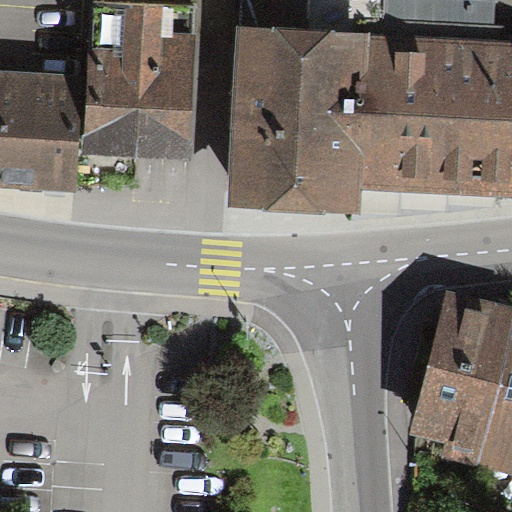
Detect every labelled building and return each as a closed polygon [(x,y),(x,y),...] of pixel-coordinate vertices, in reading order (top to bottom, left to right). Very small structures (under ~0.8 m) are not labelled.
[(103,0),(103,8),(219,13),(219,0),(103,0)] [(511,54),(324,47),(326,0),(243,0),(241,40),(253,41),(246,227),(369,233),(370,208),(511,213),(511,54)] [(104,182),(206,183),(208,54),(106,52),(104,182)] [(79,78),(0,72),(0,180),(72,185),(79,78)] [(511,371),(511,318),(453,303),(415,449),(486,468),(511,371)] [(511,371),(486,468),(511,474),(511,371)]
